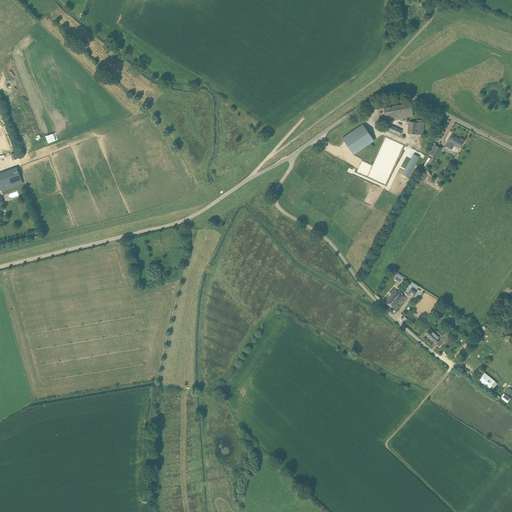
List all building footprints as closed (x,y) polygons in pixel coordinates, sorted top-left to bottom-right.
[(392,116),(392,118),(398,117),(398,119),(409,117),(414,116),(411,103),(384,108),(386,117),(392,116)] [(408,133),(421,134),(424,135),(425,123),(422,122),(422,120),(417,119),(417,122),(409,121),(408,133)] [(0,155),(8,153),(0,124),(0,155)] [(342,138),(354,155),(374,141),(363,124),(342,138)] [(389,130),(399,135),(402,130),(391,125),(389,130)] [(454,145),(459,148),(463,141),(451,135),(445,146),(452,150),(454,145)] [(442,149),(435,144),(429,154),(437,158),(442,149)] [(0,185),(2,191),(23,183),(17,167),(0,173),(0,185)] [(405,291),(414,296),(418,289),(410,284),(405,291)] [(398,305),(404,297),(396,291),(394,294),(393,293),(386,302),(394,308),(396,310),(400,306),(398,305)] [(424,334),(440,347),(450,335),(446,331),(443,336),(437,331),(435,333),(429,329),(424,334)] [(483,371),(476,380),(488,390),(495,381),(483,371)] [(500,398),(507,403),(510,398),(503,393),(500,398)]
